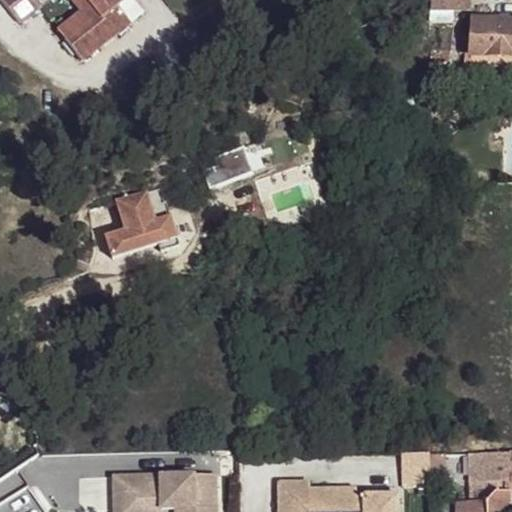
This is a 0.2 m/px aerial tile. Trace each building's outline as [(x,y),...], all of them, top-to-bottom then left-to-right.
[(0,0),(19,24),(40,7),(39,6),(35,0),(86,0),(96,13),(63,41),(81,62),(129,25),(116,7),(124,0),(0,0)] [(86,0),(35,0),(39,6),(46,0),(71,0),(81,12),(56,31),(63,41),(96,13),(86,0)] [(511,22),(473,19),(470,57),(511,59),(511,22)] [(511,59),(470,57),(466,56),(465,66),(511,68),(511,59)] [(134,98),(157,92),(150,66),(127,72),(134,98)] [(428,123),(410,123),(411,147),(429,147),(428,123)] [(207,173),(212,191),(257,177),(248,150),(218,160),(221,169),(207,173)] [(127,230),(107,236),(114,259),(160,246),(163,253),(181,248),(168,203),(166,204),(161,188),(118,200),(127,230)] [(220,274),(220,291),(233,291),(232,272),(220,274)] [(428,454),(402,454),(401,481),(427,481),(428,454)] [(478,456),(480,486),(495,495),(488,503),(457,504),(457,511),(507,511),(511,507),(511,454),(509,455),(478,456)] [(478,456),(447,455),(449,485),(480,486),(478,456)] [(208,476),(118,476),(118,510),(180,510),(179,511),(220,511),(220,509),(208,509),(208,476)] [(307,485),(277,485),(277,511),(385,511),(385,497),(354,498),(334,499),(334,492),(307,492),(307,485)] [(396,511),(396,497),(385,497),(385,511),(396,511)]
